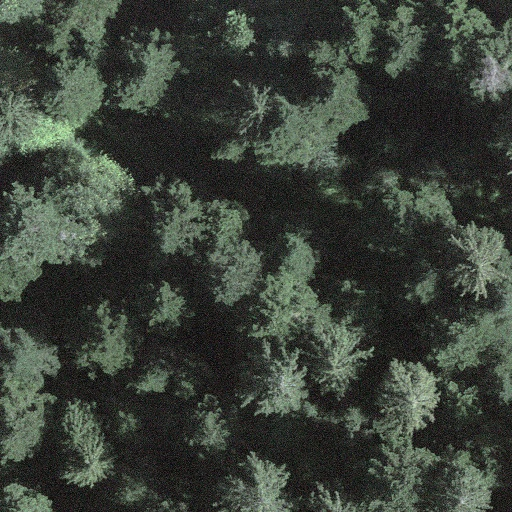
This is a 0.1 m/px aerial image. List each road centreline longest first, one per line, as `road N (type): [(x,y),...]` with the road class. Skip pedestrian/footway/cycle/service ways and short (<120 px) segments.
road 1 (track): [(511,200),(430,192),(182,193),(157,186),(84,129),(0,44)]
road 2 (track): [(0,189),(52,357),(201,511)]
